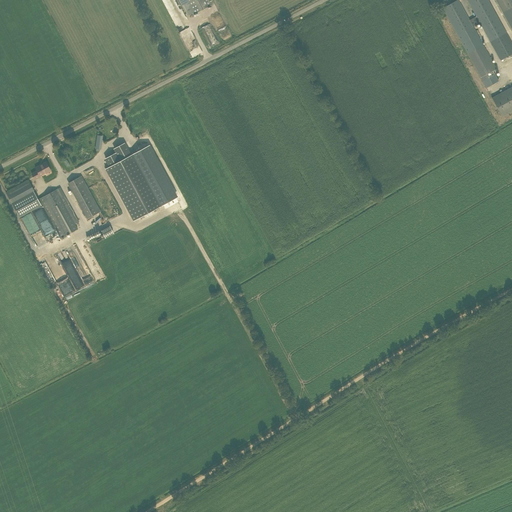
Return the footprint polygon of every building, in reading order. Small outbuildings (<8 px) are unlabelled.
[(212,5),(208,0),(180,0),(185,9),(189,7),(192,13),(189,15),(192,13),(193,15),(212,5)] [(496,69),(482,43),(473,27),(469,20),(458,0),(457,0),(449,5),(447,3),(443,5),(444,7),(442,8),(467,54),(486,88),(498,81),(493,71),(496,69)] [(511,54),(511,45),(487,0),(467,0),(476,15),(476,16),(469,20),(473,27),(480,23),(500,60),(511,54)] [(511,0),(495,0),(511,30),(511,0)] [(511,86),(491,98),(501,117),(511,111),(511,86)] [(163,205),(139,161),(135,163),(124,143),(114,149),(116,153),(105,158),(114,174),(110,177),(134,221),(163,205)] [(51,171),(49,167),(46,162),(35,168),(37,171),(32,174),(35,180),(41,177),(40,176),(46,173),(46,174),(51,171)] [(69,183),(42,197),(64,237),(103,216),(100,212),(84,181),(81,176),(69,183)] [(7,192),(20,215),(40,204),(33,191),(34,190),(28,180),(7,192)] [(101,232),(105,239),(114,234),(110,227),(101,232)] [(66,249),(71,261),(80,257),(76,245),(66,249)] [(53,258),(45,262),(45,263),(63,297),(74,291),(72,285),(71,286),(70,283),(68,284),(68,279),(67,277),(67,274),(68,277),(73,275),(76,273),(74,268),(67,269),(73,266),(68,257),(66,258),(60,261),(63,267),(63,270),(57,258),(57,256),(52,257),(53,258)]
